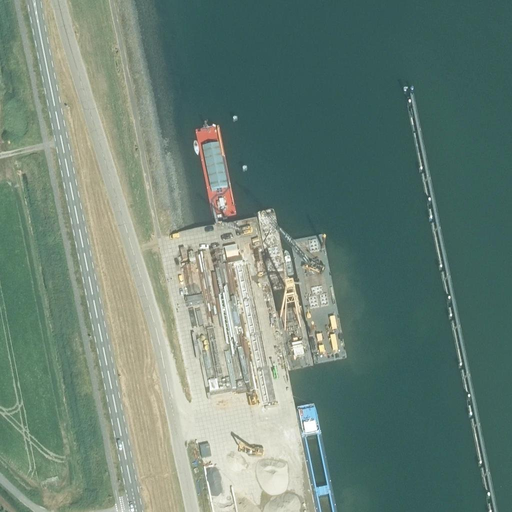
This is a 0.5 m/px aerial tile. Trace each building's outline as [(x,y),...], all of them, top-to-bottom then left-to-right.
[(218,126),(196,131),(215,220),(217,219),(237,215),(218,126)] [(199,348),(210,346),(208,338),(197,340),(199,348)] [(211,349),(199,352),(203,366),(215,363),(211,349)] [(249,379),(260,377),(257,359),(246,361),(249,379)] [(237,381),(235,368),(243,367),(243,362),(232,364),(233,370),(222,371),(224,383),(237,381)] [(222,385),(221,372),(213,372),(213,366),(204,367),(205,386),(222,385)] [(213,475),(225,473),(220,450),(208,452),(213,475)] [(218,478),(220,496),(230,495),(229,478),(218,478)] [(234,511),(232,501),(221,504),(222,511),(234,511)]
